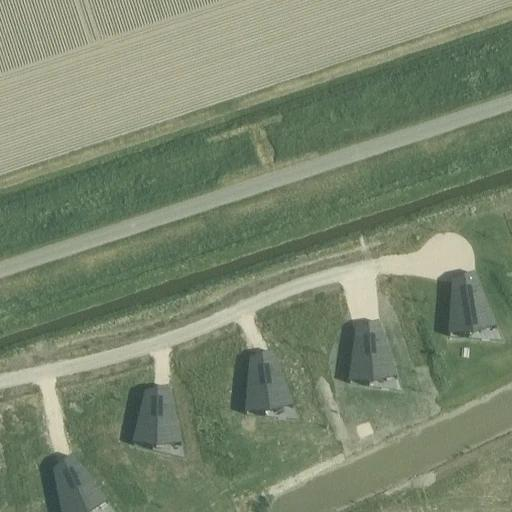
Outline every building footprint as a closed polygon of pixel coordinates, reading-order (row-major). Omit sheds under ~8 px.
[(452,285),(448,338),(501,342),(474,276),(452,285)] [(355,332),(348,385),(400,392),(378,325),(355,332)] [(249,363),(244,416),(297,421),(272,355),(249,363)] [(145,395),(132,447),(184,459),(168,390),(145,395)] [(112,511),(72,459),(53,474),(60,511),(112,511)]
